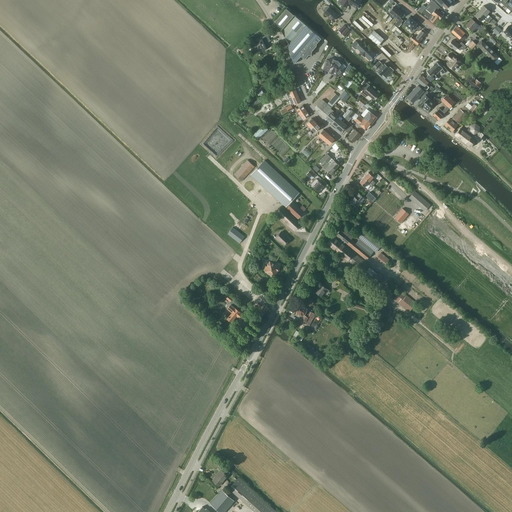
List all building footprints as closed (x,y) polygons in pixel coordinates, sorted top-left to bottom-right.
[(356,8),(361,2),(358,0),(339,0),(338,1),(339,3),(340,4),(342,4),(346,7),(349,3),(356,8)] [(431,0),(426,7),(425,8),(432,14),(432,13),(432,14),(439,20),(443,15),(438,10),(440,7),(431,0)] [(435,0),(441,6),(442,6),(443,5),(446,8),(450,4),(446,0),(435,0)] [(503,0),(494,0),(497,2),(499,4),(501,2),(506,7),(508,8),(510,6),(508,4),(505,2),(503,0)] [(436,24),(439,20),(432,14),(432,13),(432,14),(425,8),(426,7),(423,5),(418,10),(421,13),(422,12),(428,18),(430,20),(436,24)] [(479,10),(490,20),(492,18),(488,14),(490,11),(484,5),(479,10)] [(333,21),(338,15),(330,8),(329,6),(328,6),(326,6),(323,9),(323,10),(323,11),(324,12),(329,16),(328,17),(330,20),(331,19),(333,21)] [(390,10),(391,11),(390,12),(399,20),(395,24),(398,26),(403,20),(400,18),(404,13),(395,6),(394,7),(393,7),(392,7),(390,9),(390,10)] [(286,8),(275,21),(276,21),(280,29),(281,30),(294,15),(286,8)] [(488,22),(490,20),(479,10),(475,16),(481,21),(484,18),(488,22)] [(287,46),(294,63),(301,56),(305,59),(309,55),(311,55),(312,51),(317,46),(317,43),(321,38),(294,15),(281,30),(289,43),(287,46)] [(361,16),(359,18),(369,27),(371,25),(361,16)] [(416,29),(417,28),(415,26),(417,23),(410,17),(404,24),(411,29),(410,30),(413,33),(416,29)] [(355,19),(353,21),(362,30),(364,28),(355,19)] [(472,19),(466,25),(472,30),(475,28),(477,29),(480,31),(483,27),(481,25),(480,26),(472,19)] [(344,25),(339,30),(345,36),(351,31),(344,25)] [(460,39),(465,33),(457,26),(452,32),(460,39)] [(511,29),(508,26),(503,32),(511,38),(510,39),(511,41),(511,42),(511,43),(511,29)] [(378,45),(384,39),(374,30),(369,37),(378,45)] [(415,38),(420,41),(426,34),(421,30),(415,38)] [(258,51),(271,46),(269,41),(271,41),(268,34),(263,37),(263,38),(254,42),(255,45),(256,45),(258,50),(258,51)] [(410,39),(417,45),(420,41),(415,38),(413,36),(410,39)] [(459,44),(453,39),(449,45),(456,50),(457,48),(460,50),(462,49),(463,50),(466,46),(461,42),(459,44)] [(370,60),(375,54),(368,47),(368,46),(365,43),(365,44),(361,40),(359,43),(356,40),(355,40),(352,44),(352,46),(355,49),(357,49),(358,48),(361,51),(360,52),(365,56),(365,55),(370,60)] [(481,40),(477,45),(481,49),(494,62),(495,62),(498,65),(502,60),(499,57),(500,57),(481,40)] [(454,70),(461,62),(450,53),(446,58),(450,61),(448,63),(449,63),(448,65),(454,70)] [(333,59),(330,58),(329,60),(326,60),(324,69),(330,71),(329,72),(332,74),(332,73),(336,77),(344,70),(343,69),(345,67),(342,64),(338,60),(333,58),(333,59)] [(383,65),(382,63),(379,61),(375,65),(378,68),(378,67),(379,69),(377,71),(381,75),(383,74),(386,77),(393,70),(390,66),(389,67),(385,63),(383,65)] [(436,75),(440,71),(442,73),(444,70),(443,69),(443,68),(437,62),(429,69),(436,75)] [(436,76),(436,75),(429,69),(427,72),(428,73),(425,76),(431,81),(434,78),(436,76)] [(418,77),(428,86),(429,85),(428,83),(430,81),(421,74),(418,77)] [(429,87),(428,86),(418,77),(416,80),(424,88),(426,89),(427,89),(429,87)] [(362,88),(364,90),(361,93),(366,97),(368,94),(374,99),(378,94),(371,88),(369,86),(370,85),(367,83),(362,88)] [(414,102),(416,100),(425,90),(419,85),(409,96),(409,97),(414,102)] [(290,99),(298,95),(295,89),(289,91),(289,92),(287,93),(290,99)] [(339,96),(346,101),(351,94),(344,89),(339,96)] [(423,107),(431,97),(427,93),(429,92),(428,91),(426,91),(425,90),(422,95),(424,97),(418,103),(419,103),(419,104),(422,107),(423,107)] [(298,95),(290,99),(292,105),(294,104),(295,104),(301,102),(298,95)] [(439,120),(455,102),(447,95),(442,100),(448,106),(443,111),(440,108),(433,115),(434,115),(433,116),(435,118),(436,118),(439,120)] [(431,97),(423,107),(424,107),(423,107),(427,111),(427,110),(427,111),(434,103),(436,106),(441,100),(439,98),(436,102),(431,97)] [(322,99),(317,105),(320,108),(325,102),(322,99)] [(325,102),(320,108),(323,111),(325,109),(326,107),(328,104),(327,103),(325,102)] [(475,104),(468,113),(472,116),(479,107),(475,104)] [(300,114),(306,110),(303,105),(297,109),(300,114)] [(247,107),(243,110),(248,116),(252,113),(247,107)] [(350,110),(347,114),(352,118),(352,117),(356,113),(351,109),(350,110)] [(450,118),(444,124),(446,126),(445,126),(447,128),(447,127),(452,131),(467,114),(461,109),(451,120),(450,118)] [(306,110),(300,114),(303,119),(310,115),(306,110)] [(331,123),(337,116),(332,111),(326,118),(331,123)] [(369,111),(364,117),(372,124),(377,117),(369,111)] [(359,115),(355,120),(365,129),(366,129),(367,130),(372,124),(364,117),(363,118),(359,115)] [(336,127),(342,120),(337,116),(331,123),(336,127)] [(311,127),(316,122),(312,118),(307,123),(311,127)] [(342,120),(336,127),(341,131),(347,125),(342,120)] [(316,122),(311,127),(315,132),(320,126),(316,122)] [(455,135),(471,147),(476,140),(470,135),(472,132),(474,134),(479,132),(480,126),(476,123),(470,125),(470,127),(469,128),(466,132),(460,128),(455,135)] [(258,139),(268,129),(264,124),(253,134),(258,139)] [(325,140),(329,134),(324,129),(319,135),(325,140)] [(354,142),(361,134),(355,129),(348,137),(354,142)] [(329,134),(325,140),(330,144),(334,138),(329,134)] [(283,146),(278,151),(282,155),(290,146),(287,143),(284,147),(283,146)] [(308,156),(312,152),(305,147),(302,152),(308,156)] [(327,153),(323,158),(328,162),(330,164),(335,169),(339,165),(334,160),(333,161),(331,159),(332,158),(327,153)] [(323,158),(321,160),(325,165),(326,165),(328,166),(325,169),(331,174),(335,169),(330,164),(328,162),(323,158)] [(234,174),(235,175),(242,181),(255,167),(247,160),(234,174)] [(286,207),(295,197),(299,192),(264,160),(251,174),(286,207)] [(311,179),(313,177),(316,174),(311,169),(306,174),(311,179)] [(369,172),(364,177),(373,185),(376,182),(372,179),(374,177),(369,172)] [(364,177),(360,182),(365,187),(367,189),(370,186),(372,187),(373,185),(364,177)] [(317,178),(311,184),(313,186),(318,192),(325,186),(319,180),(317,178)] [(418,205),(424,198),(415,191),(414,192),(409,198),(418,205)] [(359,193),(356,197),(354,196),(350,201),(355,206),(359,201),(361,202),(364,198),(359,193)] [(424,198),(418,205),(423,209),(424,211),(430,204),(424,198)] [(300,208),(293,201),(286,208),(294,215),(293,216),(282,206),(276,213),(295,231),(301,224),(295,218),(296,217),(298,219),(304,212),(306,209),(302,205),(300,208)] [(409,213),(402,208),(394,217),(401,223),(409,213)] [(240,243),(245,236),(233,227),(228,234),(240,243)] [(338,239),(339,237),(367,260),(374,251),(376,252),(382,244),(364,229),(357,237),(359,239),(356,243),(351,239),(353,237),(342,228),(336,235),(337,235),(336,237),(338,239)] [(284,245),(289,239),(286,236),(281,231),(276,237),(284,245)] [(333,236),(327,243),(364,274),(370,266),(355,253),(333,236)] [(386,263),(389,258),(381,252),(377,257),(386,263)] [(276,265),(270,261),(267,266),(268,267),(265,271),(274,276),(277,271),(279,270),(280,269),(279,267),(280,265),(277,263),(276,265)] [(328,293),(330,290),(322,284),(316,292),(321,296),(325,291),(328,293)] [(495,291),(491,296),(501,305),(498,308),(503,312),(508,307),(503,303),(507,298),(504,295),(506,293),(500,288),(497,292),(495,291)] [(369,302),(373,298),(364,289),(359,294),(369,302)] [(409,312),(416,303),(400,290),(393,298),(409,312)] [(236,308),(234,306),(238,302),(228,294),(225,297),(230,301),(229,303),(231,304),(228,307),(233,311),(226,319),(230,323),(237,315),(242,319),(245,315),(241,312),(236,307),(236,308)] [(357,299),(351,294),(349,297),(355,302),(356,303),(359,300),(357,299)] [(390,305),(389,305),(388,304),(387,304),(387,303),(386,303),(385,303),(384,303),(383,303),(383,304),(382,304),(381,304),(381,305),(380,305),(380,306),(379,307),(379,308),(379,309),(379,310),(379,311),(379,312),(380,312),(380,313),(381,314),(382,315),(383,315),(384,315),(384,316),(386,316),(387,315),(388,315),(389,314),(390,313),(390,312),(391,312),(391,311),(391,310),(391,309),(391,308),(391,307),(390,306),(390,305)] [(315,314),(307,310),(308,308),(300,304),(296,312),(297,312),(296,314),(298,316),(300,313),(304,316),(301,321),(309,325),(312,319),(312,318),(313,316),(314,317),(315,314)] [(322,359),(324,356),(317,349),(314,352),(322,359)] [(219,485),(228,476),(230,473),(225,468),(222,471),(223,472),(214,481),(219,485)] [(255,511),(276,511),(277,511),(239,477),(229,488),(255,511)] [(220,511),(224,511),(225,511),(235,501),(223,490),(211,503),(220,511)]
